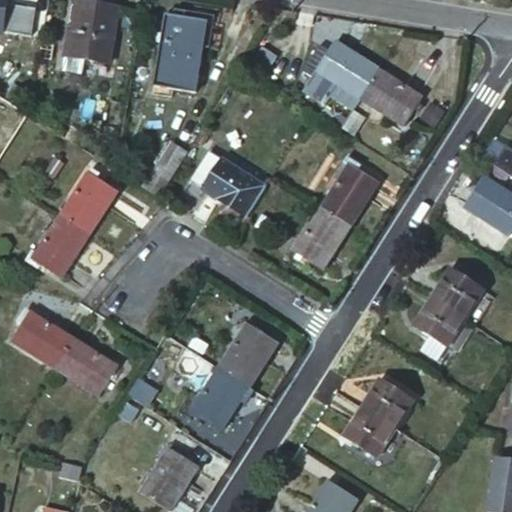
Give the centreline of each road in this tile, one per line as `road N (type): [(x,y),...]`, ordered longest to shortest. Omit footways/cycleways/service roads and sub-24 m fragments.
road 1 (unclassified): [(336,333),(511,49)]
road 2 (residential): [(336,333),(175,235),(119,307)]
road 3 (unclassified): [(225,511),(336,333)]
road 4 (residential): [(511,26),(351,0)]
